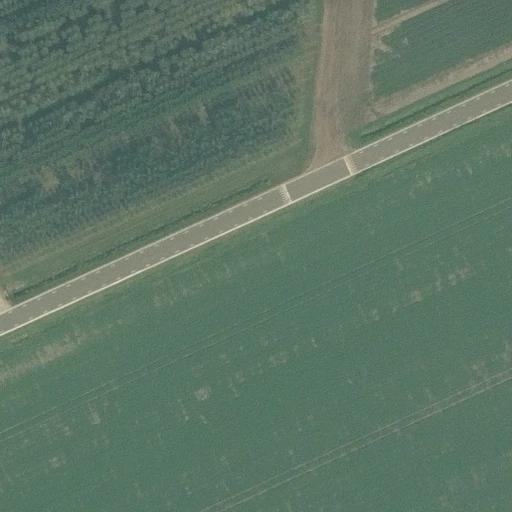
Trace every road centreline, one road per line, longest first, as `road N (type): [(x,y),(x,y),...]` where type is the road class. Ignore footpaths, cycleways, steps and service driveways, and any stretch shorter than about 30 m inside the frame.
road 1 (unclassified): [(0,321),(511,90)]
road 2 (track): [(334,0),(308,183)]
